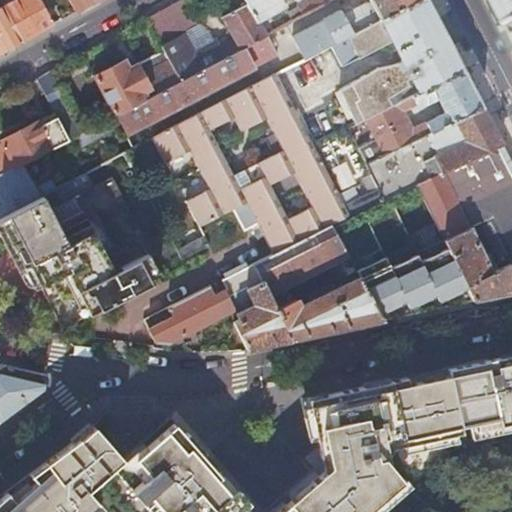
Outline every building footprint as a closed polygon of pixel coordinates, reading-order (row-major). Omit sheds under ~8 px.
[(22,41),(53,24),(48,15),(39,0),(11,0),(2,5),(22,41)] [(79,9),(94,0),(68,0),(75,11),(79,9)] [(200,24),(186,0),(179,0),(146,18),(161,46),(200,24)] [(246,0),(248,2),(258,20),(287,4),(284,0),(246,0)] [(308,56),(331,44),(414,0),(370,0),(372,2),(366,1),(342,14),(340,10),(324,19),(325,20),(293,36),(305,58),(308,56)] [(334,99),(324,104),(322,99),(297,112),(313,143),(365,117),(463,68),(453,48),(443,28),(431,6),(428,0),(414,0),(331,44),(341,64),(343,63),(354,81),(331,93),(334,99)] [(303,15),(332,0),(305,0),(298,5),(303,15)] [(511,0),(494,0),(507,24),(511,22),(511,0)] [(267,34),(258,20),(248,2),(223,15),(235,38),(221,45),(221,46),(212,51),(217,61),(267,34)] [(0,52),(22,41),(2,5),(0,6),(0,52)] [(279,53),(268,34),(267,34),(217,61),(179,81),(155,94),(147,98),(117,113),(86,130),(77,135),(82,145),(123,124),(128,133),(279,53)] [(97,76),(117,113),(147,98),(144,92),(151,88),(155,94),(179,81),(164,51),(134,67),(131,68),(127,60),(97,76)] [(276,73),(289,98),(321,81),(308,56),(305,58),(276,73)] [(483,105),(478,95),(472,85),(463,68),(365,117),(384,153),(394,148),(432,130),(448,122),(483,105)] [(58,115),(70,138),(77,135),(86,130),(73,106),(70,107),(51,71),(38,78),(58,115)] [(245,202),(257,224),(259,223),(274,252),(330,223),(331,224),(349,215),(313,143),(297,112),(289,98),(276,73),(153,137),(167,163),(191,150),(211,188),(187,201),(200,225),(235,208),(245,202)] [(394,148),(412,186),(416,184),(503,143),(492,123),(483,105),(448,122),(459,143),(443,151),(432,130),(394,148)] [(0,175),(23,163),(70,138),(58,115),(41,123),(39,120),(3,139),(4,142),(0,143),(0,175)] [(511,161),(503,143),(416,184),(444,238),(470,225),(479,221),(499,263),(508,259),(510,264),(511,266),(511,161)] [(36,188),(23,163),(0,175),(0,182),(14,209),(38,197),(45,193),(56,187),(52,179),(36,188)] [(91,187),(83,173),(56,187),(45,193),(52,207),(91,187)] [(61,327),(161,276),(108,178),(91,187),(52,207),(45,211),(38,197),(14,209),(0,216),(0,234),(3,233),(11,247),(17,258),(32,287),(37,284),(61,327)] [(0,216),(14,209),(0,182),(0,216)] [(246,230),(257,224),(245,202),(235,208),(246,230)] [(346,254),(331,224),(330,223),(274,252),(253,263),(268,293),(346,254)] [(470,225),(444,238),(444,239),(448,247),(475,300),(481,299),(511,291),(511,266),(510,264),(493,272),(470,225)] [(444,239),(417,251),(418,253),(421,258),(421,259),(448,247),(444,239)] [(414,245),(386,258),(390,265),(390,266),(418,253),(417,251),(414,245)] [(351,262),(355,270),(385,255),(382,247),(351,262)] [(475,300),(448,247),(421,259),(421,258),(420,259),(442,307),(475,300)] [(421,258),(418,253),(390,266),(390,265),(389,265),(412,314),(442,307),(420,259),(421,258)] [(386,258),(385,255),(355,270),(358,276),(381,320),(412,314),(389,265),(390,265),(386,258)] [(271,298),(268,293),(253,263),(220,280),(222,284),(224,287),(231,302),(248,293),(253,304),(236,312),(239,319),(233,322),(247,349),(292,340),(271,298)] [(381,320),(358,276),(299,305),(294,297),(281,304),(276,295),(271,298),(292,340),(308,336),(381,320)] [(214,292),(210,285),(167,307),(171,314),(148,327),(154,341),(169,343),(234,309),(231,302),(224,287),(214,292)] [(144,319),(148,327),(171,314),(167,307),(144,319)] [(511,351),(447,366),(448,372),(464,446),(464,447),(511,436),(511,351)] [(0,420),(44,388),(44,373),(3,363),(0,365),(0,420)] [(408,381),(448,372),(447,366),(407,374),(408,381)] [(377,511),(378,511),(451,449),(451,448),(464,446),(448,372),(408,381),(407,374),(307,396),(320,458),(322,468),(317,474),(353,511),(363,511),(371,505),(377,511)] [(296,511),(286,501),(274,511),(238,511),(237,510),(248,500),(217,465),(214,467),(201,453),(205,449),(186,429),(183,431),(172,420),(126,463),(121,458),(86,489),(95,500),(105,511),(296,511)] [(93,425),(78,437),(77,436),(0,493),(0,511),(81,511),(95,500),(86,489),(121,458),(93,425)] [(353,511),(317,474),(304,485),(286,501),(296,511),(353,511)]
